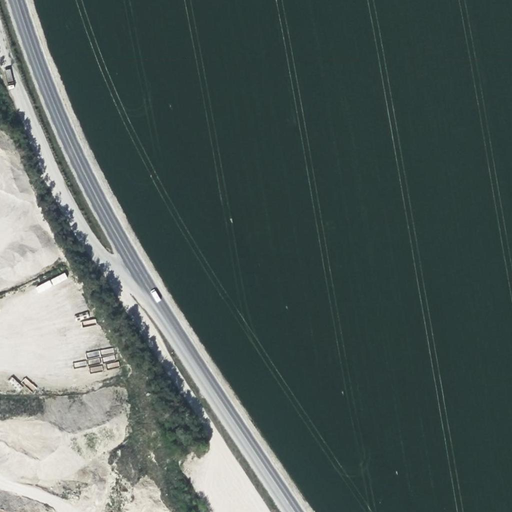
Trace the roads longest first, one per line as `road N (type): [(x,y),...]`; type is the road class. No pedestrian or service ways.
road 1 (primary): [(163,314),(91,188),(15,0)]
road 2 (unclassified): [(163,314),(103,264),(78,226),(46,169),(0,40)]
road 3 (track): [(250,511),(208,429),(103,264)]
road 4 (primary): [(293,511),(163,314)]
